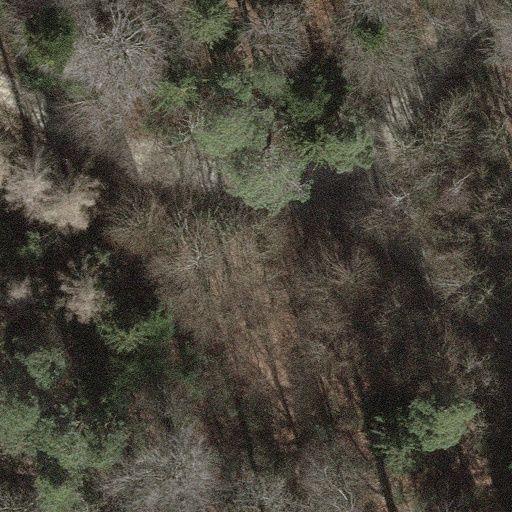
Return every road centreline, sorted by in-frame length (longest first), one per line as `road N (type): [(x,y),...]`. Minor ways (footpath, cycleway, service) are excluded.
road 1 (track): [(348,189),(167,168),(0,85)]
road 2 (track): [(348,189),(454,106),(498,0)]
road 3 (track): [(511,337),(348,189)]
